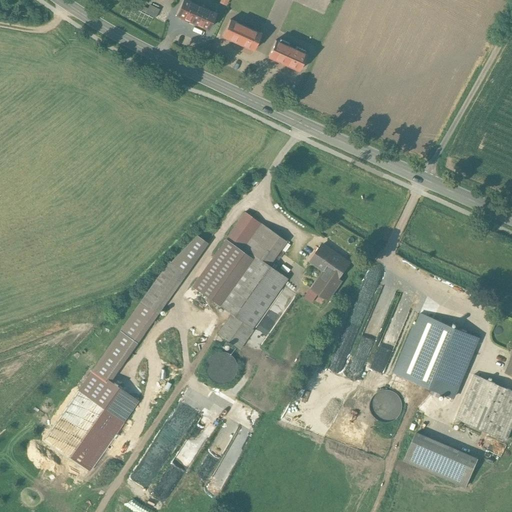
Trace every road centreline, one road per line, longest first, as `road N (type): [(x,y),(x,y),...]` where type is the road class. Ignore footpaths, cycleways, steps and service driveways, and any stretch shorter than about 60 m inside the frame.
road 1 (secondary): [(60,0),(216,87),(511,221)]
road 2 (track): [(416,191),(386,263),(396,283),(474,319),(485,334),(480,363),(437,431),(463,442)]
road 3 (track): [(511,21),(416,191)]
